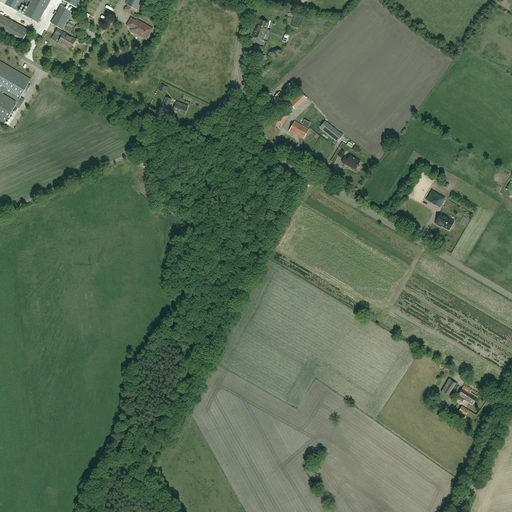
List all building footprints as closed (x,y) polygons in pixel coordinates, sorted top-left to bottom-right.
[(22,0),(4,0),(2,3),(17,11),(22,0)] [(37,23),(44,10),(49,0),(30,0),(30,2),(23,15),(37,23)] [(61,0),(63,1),(61,3),(65,5),(66,3),(78,9),(83,0),(61,0)] [(137,10),(142,0),(127,0),(126,3),(137,10)] [(60,5),(50,23),(61,29),(71,12),(60,5)] [(134,15),(137,10),(129,5),(125,10),(134,15)] [(28,31),(0,15),(0,32),(20,44),(28,31)] [(146,39),(152,29),(137,20),(136,21),(131,18),(127,25),(132,28),(131,30),(146,39)] [(269,23),(259,20),(253,37),(257,38),(259,38),(259,39),(263,40),(265,34),(264,34),(266,29),(267,29),(269,23)] [(61,37),(57,43),(60,44),(69,50),(73,43),(75,40),(66,34),(63,33),(57,29),(54,33),(55,34),(61,37)] [(0,120),(4,123),(14,106),(19,109),(21,105),(22,103),(24,100),(20,97),(24,89),(27,84),(30,80),(0,62),(0,89),(4,92),(18,101),(17,103),(2,94),(0,92),(0,120)] [(280,92),(276,96),(283,103),(287,99),(280,92)] [(168,108),(172,100),(166,97),(162,106),(168,108)] [(295,108),(300,103),(295,98),(290,103),(295,108)] [(185,115),(187,109),(188,106),(183,104),(177,102),(176,104),(173,110),(185,115)] [(272,122),(280,127),(289,114),(280,108),(272,122)] [(304,138),(309,129),(295,121),(290,130),(304,138)] [(338,142),(343,135),(325,121),(320,128),(338,142)] [(344,157),(342,162),(345,164),(345,163),(356,169),(357,169),(358,169),(359,166),(359,165),(358,165),(360,161),(350,155),(348,159),(344,157)] [(438,200),(442,202),(443,202),(445,198),(432,191),(426,200),(431,202),(434,197),(438,200)] [(443,227),(449,230),(454,222),(450,219),(441,213),(435,223),(441,227),(441,226),(443,227)] [(456,384),(449,379),(441,392),(449,396),(456,384)] [(464,400),(472,405),(478,397),(470,392),(471,391),(464,386),(458,395),(459,396),(459,397),(458,399),(462,402),(463,399),(464,400)] [(465,415),(469,410),(462,406),(459,411),(465,415)]
